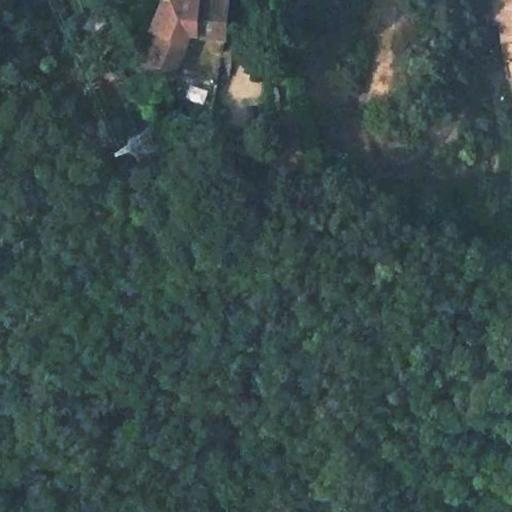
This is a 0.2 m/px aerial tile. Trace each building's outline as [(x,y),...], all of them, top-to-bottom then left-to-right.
[(113,0),(95,0),(83,36),(100,41),(113,0)] [(162,0),(146,39),(151,41),(143,59),(146,61),(145,64),(168,73),(181,41),(193,37),(221,36),(222,0),(162,0)] [(511,0),(492,0),(492,5),(501,10),(496,38),(511,40),(511,0)] [(511,40),(496,38),(493,55),(511,57),(511,40)] [(223,99),(168,73),(164,84),(222,112),(223,99)]
